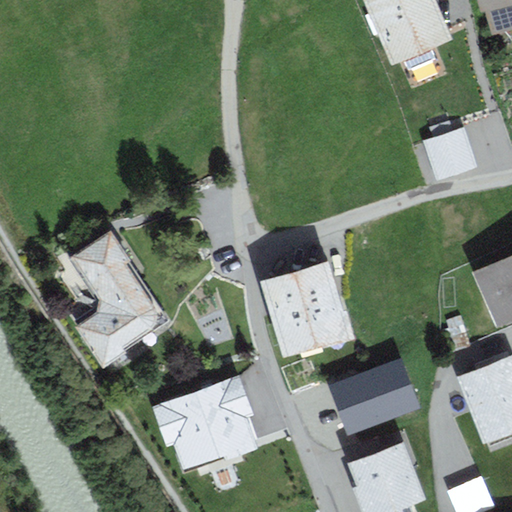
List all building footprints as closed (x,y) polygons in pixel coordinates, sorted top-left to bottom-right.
[(420,0),(364,0),(391,60),(438,39),(420,0)] [(511,0),(477,0),(481,12),(485,11),(490,34),(511,28),(511,0)] [(463,127),(424,141),(437,180),(477,166),(463,127)] [(168,324),(108,233),(59,265),(93,314),(73,328),(100,371),(168,324)] [(511,246),(470,265),(495,320),(511,312),(511,246)] [(260,271),(282,347),(351,327),(329,251),(260,271)] [(511,348),(456,371),(483,435),(511,423),(511,348)] [(413,405),(398,364),(333,389),(349,430),(413,405)] [(238,368),(151,400),(178,472),(265,440),(238,368)] [(375,511),(419,497),(401,448),(351,466),(368,511),(375,511)] [(485,474),(450,485),(458,511),(473,511),(494,506),(485,474)]
